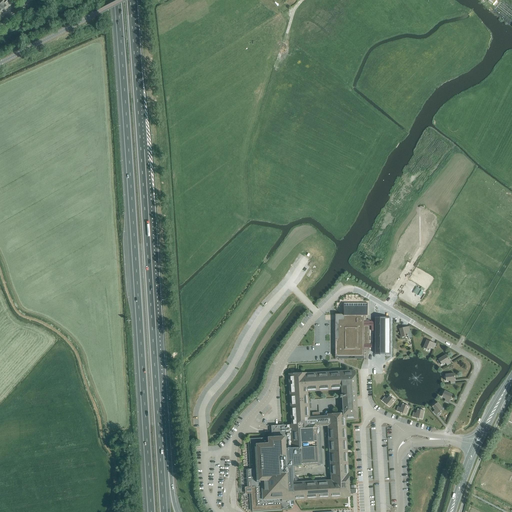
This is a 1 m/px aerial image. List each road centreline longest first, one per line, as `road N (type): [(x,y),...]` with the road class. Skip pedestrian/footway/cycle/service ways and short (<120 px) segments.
road 1 (motorway): [(115,0),(149,511)]
road 2 (motorway): [(160,434),(133,0)]
road 3 (track): [(109,511),(113,457),(76,351),(58,332),(18,313),(0,270)]
road 4 (tertiary): [(0,62),(122,0)]
